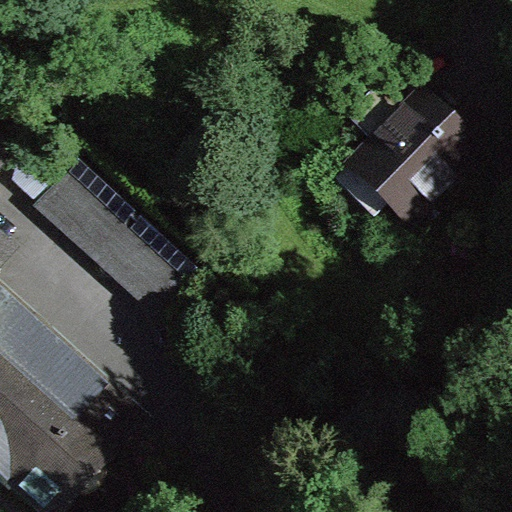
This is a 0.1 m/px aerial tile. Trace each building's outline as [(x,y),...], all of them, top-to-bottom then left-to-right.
[(389,204),(409,225),(482,155),(424,96),(406,114),(381,89),(350,119),(375,145),(353,168),(389,204)] [(0,238),(0,164),(15,148),(0,134),(0,268),(1,267),(0,266),(0,243),(2,241),(0,238)] [(511,142),(502,152),(511,161),(511,142)] [(511,161),(502,152),(488,167),(511,190),(511,161)] [(205,259),(90,153),(41,206),(156,312),(205,259)] [(389,204),(353,168),(338,182),(375,218),(389,204)] [(66,511),(145,425),(0,295),(0,441),(30,468),(16,484),(46,511),(66,511)]
